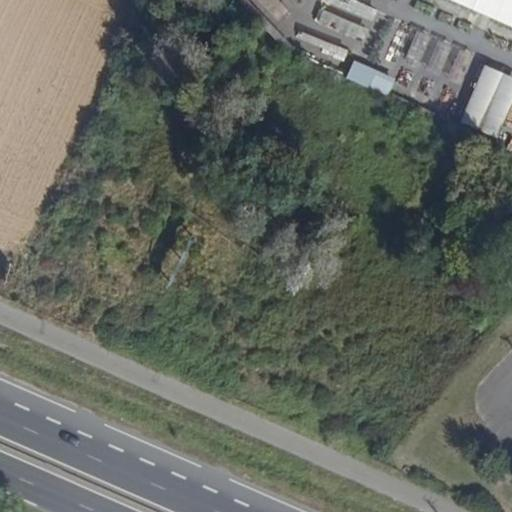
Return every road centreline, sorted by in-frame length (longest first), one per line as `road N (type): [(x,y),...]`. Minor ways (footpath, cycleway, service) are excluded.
road 1 (unclassified): [(0,312),(455,511)]
road 2 (trunk): [(216,511),(0,417)]
